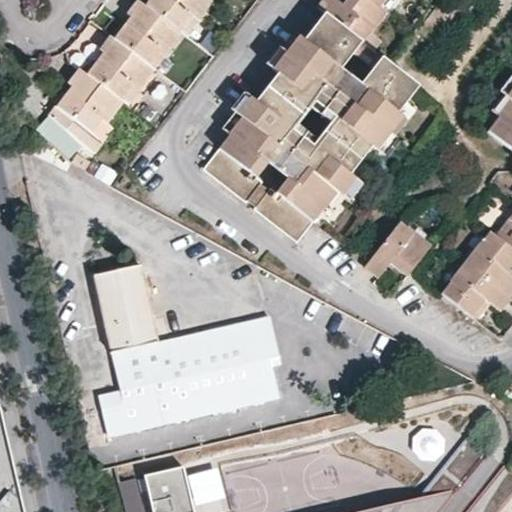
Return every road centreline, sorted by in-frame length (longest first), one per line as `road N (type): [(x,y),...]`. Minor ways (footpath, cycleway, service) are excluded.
road 1 (residential): [(289,0),(195,125),(186,157),(191,172),(344,294),(471,362),(511,353)]
road 2 (residential): [(66,511),(0,224)]
